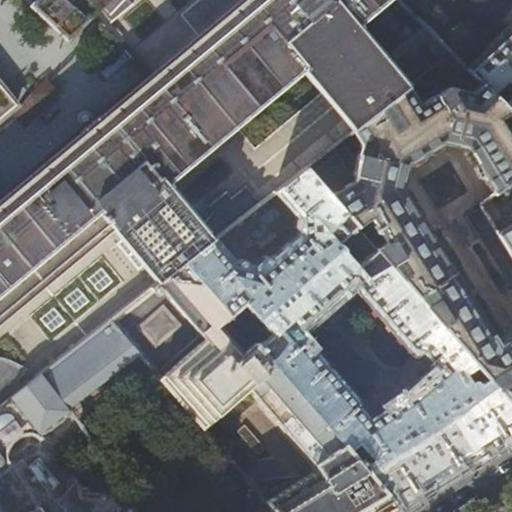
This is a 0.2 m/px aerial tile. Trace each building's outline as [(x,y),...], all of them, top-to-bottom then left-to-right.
[(0,406),(108,322),(185,263),(214,240),(274,193),(305,169),(352,132),(380,111),(387,105),(408,88),(451,55),(443,47),(424,29),(384,61),(355,30),(386,0),(107,0),(100,8),(95,13),(150,78),(103,113),(101,111),(28,170),(30,172),(0,198),(0,406)] [(70,0),(36,0),(32,5),(31,6),(68,40),(88,20),(69,2),(70,0)] [(411,16),(424,29),(443,47),(444,47),(455,38),(425,6),(411,16)] [(511,25),(466,69),(465,70),(480,85),(507,112),(511,116),(511,25)] [(408,88),(387,105),(399,126),(392,131),(380,111),(352,132),(360,145),(352,182),(329,196),(355,227),(369,218),(385,245),(375,251),(473,365),(484,378),(511,409),(511,335),(502,341),(493,339),(395,176),(395,174),(458,136),(493,195),(511,178),(511,140),(511,141),(498,119),(507,112),(480,85),(471,94),(448,88),(418,106),(408,88)] [(469,382),(462,372),(473,365),(375,251),(355,227),(329,196),(305,169),(274,193),(296,220),(294,222),(294,225),(294,227),(299,234),(269,259),(268,257),(266,257),(263,257),(250,269),(244,261),(241,261),(239,261),(235,264),(214,240),(185,263),(230,316),(244,304),(271,335),(257,347),(273,366),(345,450),(352,443),(360,452),(365,454),(367,458),(357,464),(396,508),(466,465),(511,436),(511,409),(484,378),(476,384),(474,382),(472,382),(470,382),(469,382)] [(511,223),(496,234),(511,260),(511,223)] [(201,428),(246,389),(273,366),(257,347),(253,343),(242,353),(219,326),(230,317),(230,316),(185,263),(108,322),(139,357),(151,370),(201,428)] [(8,455),(8,452),(9,449),(11,444),(15,441),(18,439),(22,437),(27,437),(31,437),(35,439),(39,441),(41,439),(39,437),(70,413),(67,409),(139,357),(108,322),(0,406),(0,511),(37,511),(35,508),(27,511),(0,511),(0,466),(5,463),(7,465),(9,463),(8,461),(8,455)] [(273,366),(246,389),(314,471),(265,501),(273,511),(390,511),(396,508),(357,464),(345,450),(273,366)]
